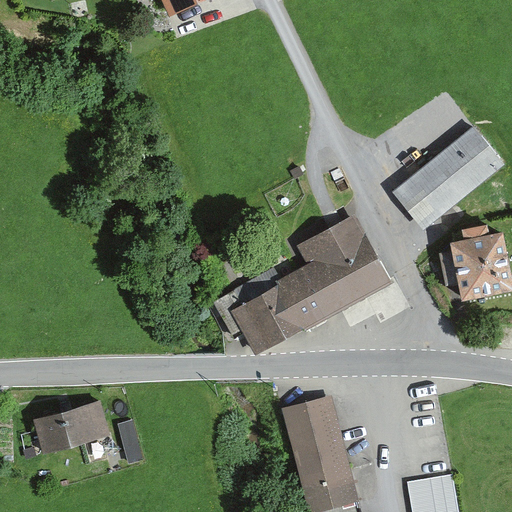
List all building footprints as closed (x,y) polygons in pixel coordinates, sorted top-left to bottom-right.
[(190,0),(166,0),(170,9),(190,0)] [(504,167),(472,129),(390,196),(422,234),(504,167)] [(390,284),(354,218),(299,248),(310,267),(280,284),(271,268),(231,289),(240,306),(229,312),(254,359),(390,284)] [(488,225),(461,230),(462,239),(448,242),(451,254),(440,256),(446,290),(460,287),(462,302),(511,292),(511,280),(503,233),(490,236),(488,225)] [(371,511),(370,507),(360,510),(328,391),(279,404),(308,511),(371,511)] [(109,435),(99,402),(32,421),(42,455),(109,435)] [(122,413),(131,452),(145,449),(137,410),(122,413)] [(459,511),(453,473),(408,480),(413,511),(459,511)]
